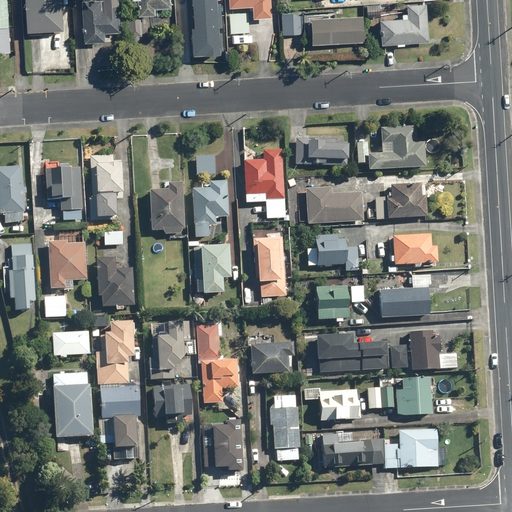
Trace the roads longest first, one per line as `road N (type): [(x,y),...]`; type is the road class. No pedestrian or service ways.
road 1 (residential): [(490,80),(0,110)]
road 2 (residential): [(506,317),(490,80)]
road 3 (residential): [(511,501),(340,511)]
